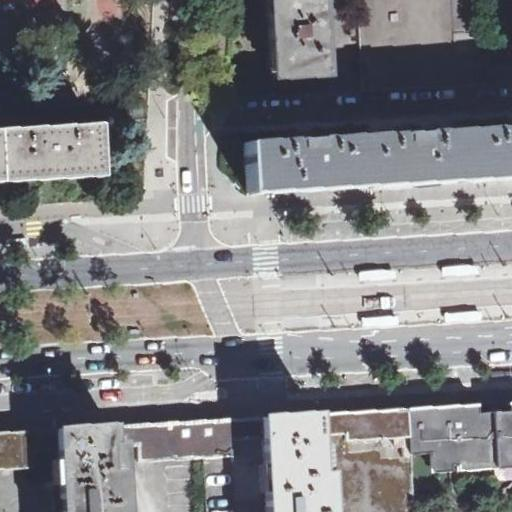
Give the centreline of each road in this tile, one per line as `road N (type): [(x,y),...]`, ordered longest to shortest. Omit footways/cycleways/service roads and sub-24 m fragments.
road 1 (primary): [(511,246),(196,264)]
road 2 (primary): [(236,354),(511,341)]
road 3 (unclassified): [(191,0),(196,264)]
road 4 (primary): [(0,363),(236,354)]
road 5 (primary): [(196,264),(0,275)]
